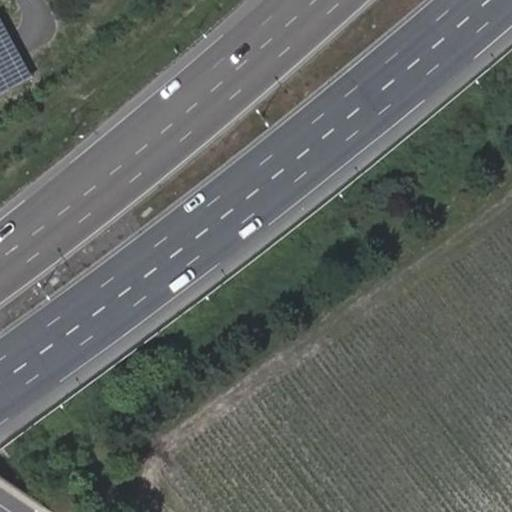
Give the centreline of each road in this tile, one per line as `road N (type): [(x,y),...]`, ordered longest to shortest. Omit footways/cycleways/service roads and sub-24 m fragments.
road 1 (motorway): [(0,381),(225,215),(486,0)]
road 2 (track): [(511,178),(147,454),(150,501),(165,511)]
road 3 (motorway): [(320,0),(0,261)]
